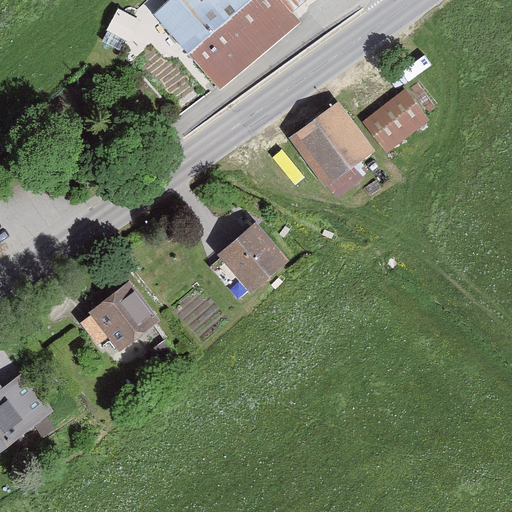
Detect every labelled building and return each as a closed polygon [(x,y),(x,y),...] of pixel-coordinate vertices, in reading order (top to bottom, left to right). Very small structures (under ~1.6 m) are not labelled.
[(222,92),(300,24),(294,18),(314,0),(178,0),(157,18),(222,92)] [(122,6),(106,38),(127,48),(143,16),(122,6)] [(431,122),(406,89),(361,122),(385,155),(431,122)] [(294,139),(328,191),(378,159),(344,106),(294,139)] [(175,256),(206,298),(241,272),(216,230),(175,256)] [(96,315),(124,357),(163,331),(135,289),(96,315)] [(153,372),(177,353),(167,341),(144,359),(153,372)] [(0,386),(0,450),(52,411),(21,370),(0,386)]
